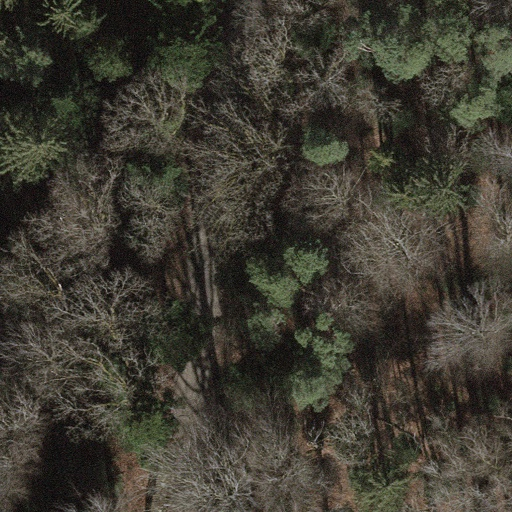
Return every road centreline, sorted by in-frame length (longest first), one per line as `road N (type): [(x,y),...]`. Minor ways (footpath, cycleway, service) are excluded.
road 1 (track): [(199,511),(210,384),(286,0)]
road 2 (track): [(259,136),(426,332),(511,379)]
